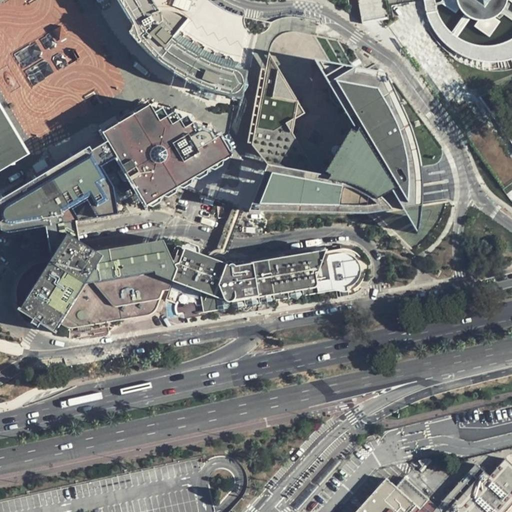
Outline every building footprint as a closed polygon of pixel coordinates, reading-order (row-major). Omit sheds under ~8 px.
[(238,99),(245,73),(228,58),(184,35),(180,29),(185,21),(179,15),(158,14),(150,0),(108,0),(113,8),(121,24),(130,35),(129,36),(136,44),(137,43),(149,55),(164,68),(175,75),(174,76),(181,81),(182,79),(199,87),(197,91),(192,89),(191,93),(216,101),(217,99),(211,97),(212,93),(238,99)] [(358,0),(363,23),(387,19),(384,5),(383,0),(358,0)] [(436,0),(422,0),(423,5),(424,12),(427,11),(429,19),(436,31),(443,39),(458,50),(473,56),(492,59),(511,56),(511,38),(504,42),(496,44),(479,43),(469,40),(458,33),(451,29),(449,26),(446,23),(442,19),(437,10),(438,10),(436,0)] [(511,0),(442,0),(458,11),(460,8),(464,11),(451,29),(458,33),(470,15),(475,18),(474,21),(491,34),(502,18),(498,15),(504,11),(511,16),(511,7),(508,5),(509,0),(511,0)] [(434,218),(439,199),(420,198),(419,161),(412,132),(397,97),(383,71),(337,39),(303,32),(284,31),(268,44),(248,142),(265,165),(247,212),(375,212),(411,243),(419,238),(434,218)] [(0,230),(4,231),(46,224),(65,221),(76,220),(136,209),(147,204),(152,205),(161,199),(161,196),(163,194),(167,196),(176,190),(176,186),(182,187),(191,182),(192,178),(194,177),(198,178),(207,172),(207,169),(209,168),(213,169),(222,163),(222,160),(229,155),(230,148),(230,146),(225,138),(219,134),(214,136),(210,132),(202,129),(197,130),(187,114),(179,118),(174,110),(167,114),(162,106),(154,110),(150,104),(4,192),(6,195),(0,198),(0,230)] [(0,165),(4,163),(16,163),(9,126),(0,105),(0,165)] [(53,258),(96,251),(80,243),(76,220),(65,221),(46,224),(53,258)] [(165,240),(96,251),(53,258),(54,265),(51,269),(48,273),(35,264),(27,268),(20,277),(16,286),(16,297),(18,301),(24,305),(21,309),(27,314),(28,313),(29,314),(30,313),(32,314),(33,313),(36,316),(33,321),(40,325),(44,320),(47,322),(46,324),(50,327),(49,328),(56,332),(62,324),(68,327),(75,327),(83,326),(152,314),(157,308),(163,291),(170,290),(166,300),(175,302),(177,299),(184,295),(188,295),(191,296),(194,298),(197,301),(201,301),(204,311),(219,308),(235,314),(357,291),(362,286),(366,281),(369,274),(369,266),(368,259),(365,254),(358,246),(351,244),(344,243),(226,262),(225,265),(209,259),(198,256),(200,249),(199,244),(186,239),(172,239),(165,240)] [(352,511),(503,511),(511,503),(511,465),(504,458),(489,476),(475,464),(437,506),(404,478),(396,487),(384,477),(352,511)]
